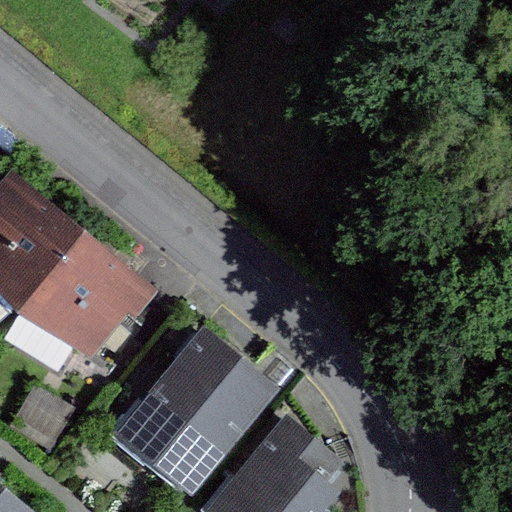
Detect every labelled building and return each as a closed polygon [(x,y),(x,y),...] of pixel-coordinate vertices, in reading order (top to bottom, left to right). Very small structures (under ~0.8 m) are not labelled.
[(0,322),(20,304),(22,306),(80,236),(20,186),(0,209),(0,322)] [(89,348),(140,286),(80,236),(22,306),(25,308),(6,338),(59,371),(76,340),(89,348)] [(129,432),(190,483),(267,390),(205,340),(129,432)] [(38,388),(15,425),(47,445),(70,409),(38,388)] [(287,428),(221,507),(226,511),(315,511),(313,510),(328,493),(314,481),(329,463),(287,428)] [(0,511),(19,511),(0,496),(0,511)]
